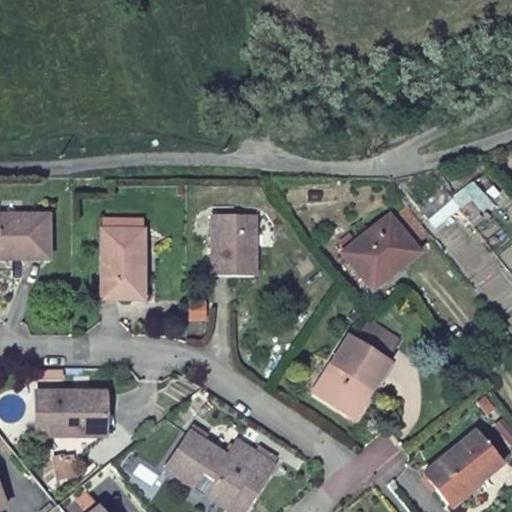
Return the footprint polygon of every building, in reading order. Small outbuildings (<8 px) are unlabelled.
[(50,217),(0,216),(0,253),(12,253),(12,262),(49,263),(50,217)] [(216,222),(215,283),(256,283),(257,221),(216,222)] [(375,293),(418,258),(389,221),(345,256),(375,293)] [(106,304),(140,305),(141,269),(149,268),(150,235),(106,234),(106,304)] [(141,269),(140,305),(152,305),(153,269),(149,268),(141,269)] [(352,343),(385,363),(396,344),(363,324),(352,343)] [(387,364),(385,363),(352,343),(345,340),(311,396),(348,418),(366,389),(371,391),(387,364)] [(40,393),(39,441),(57,466),(79,463),(108,439),(110,394),(40,393)] [(228,511),(237,498),(252,507),(277,469),(238,444),(228,459),(190,434),(167,471),(195,489),(204,476),(216,484),(206,498),(227,511),(228,511)] [(425,477),(448,507),(472,487),(474,489),(501,467),(475,436),(425,477)] [(60,481),(79,478),(77,465),(58,467),(60,481)] [(0,511),(2,511),(12,508),(0,478),(0,511)] [(248,511),(252,507),(237,498),(228,511),(248,511)]
